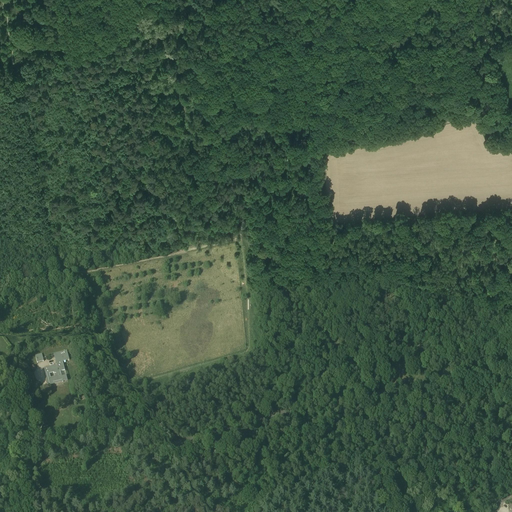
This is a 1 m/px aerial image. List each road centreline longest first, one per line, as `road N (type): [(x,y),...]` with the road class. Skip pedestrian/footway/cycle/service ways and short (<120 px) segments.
road 1 (unclassified): [(511,368),(110,456),(0,467)]
road 2 (track): [(239,238),(80,272)]
